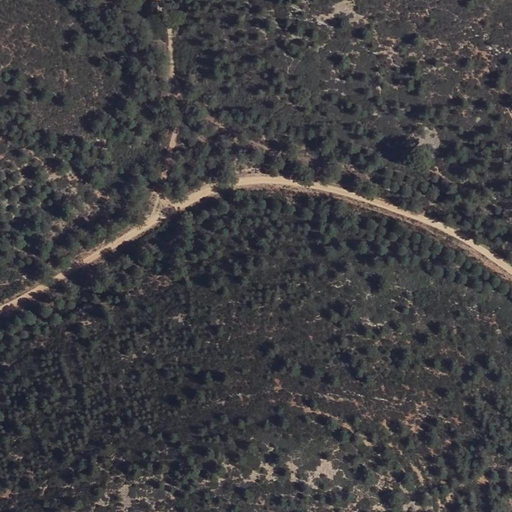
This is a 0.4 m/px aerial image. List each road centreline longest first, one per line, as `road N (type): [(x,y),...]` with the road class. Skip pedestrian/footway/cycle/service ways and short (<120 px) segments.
road 1 (track): [(511,269),(479,243),(299,179),(199,188),(0,309)]
road 2 (track): [(160,0),(177,122),(154,216)]
